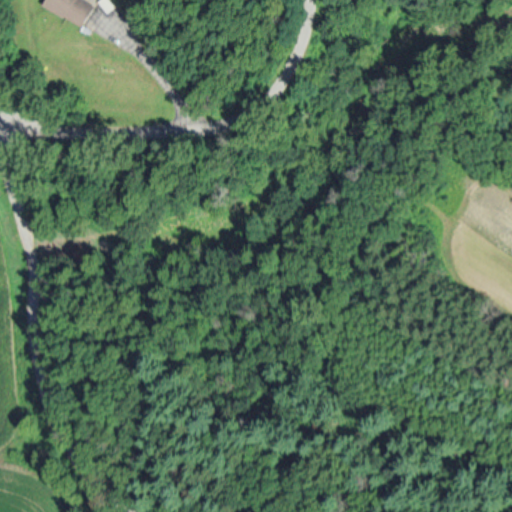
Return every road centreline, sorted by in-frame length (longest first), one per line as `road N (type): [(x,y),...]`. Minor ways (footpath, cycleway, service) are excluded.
road 1 (residential): [(134,511),(88,474),(48,413),(34,349),(35,268),(0,124)]
road 2 (residential): [(313,0),(313,22),(291,70),(248,109),(198,123),(94,131),(44,124),(0,106)]
